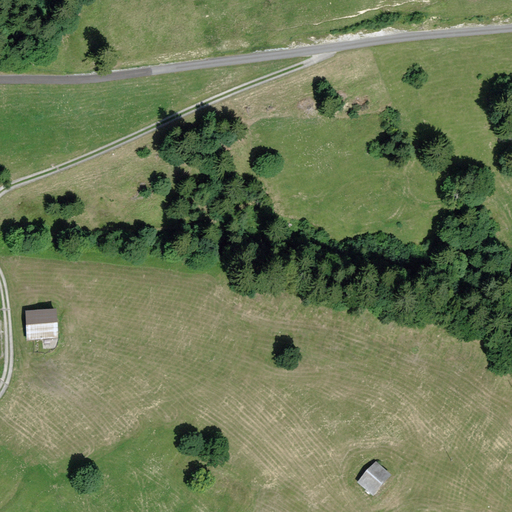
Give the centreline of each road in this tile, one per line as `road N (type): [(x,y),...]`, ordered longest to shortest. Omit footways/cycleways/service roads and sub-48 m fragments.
road 1 (track): [(0,81),(113,77),(511,28)]
road 2 (track): [(0,192),(310,62),(331,46)]
